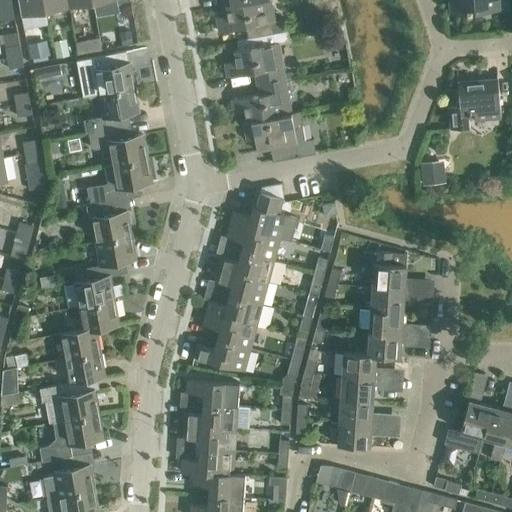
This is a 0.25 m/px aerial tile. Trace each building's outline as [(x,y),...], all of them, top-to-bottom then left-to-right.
[(0,0),(0,10),(13,8),(11,0),(0,0)] [(46,11),(44,0),(19,0),(22,15),(46,11)] [(70,6),(68,0),(44,0),(46,11),(70,6)] [(252,0),(223,5),(223,6),(227,5),(229,15),(217,17),(219,31),(246,26),(248,38),(275,34),(272,22),(276,22),(272,0),(252,0)] [(450,0),(452,12),(493,9),(492,0),(450,0)] [(15,18),(13,8),(0,10),(0,14),(1,21),(15,18)] [(276,22),(272,22),(275,34),(289,31),(287,20),(276,22)] [(18,31),(4,34),(6,47),(20,44),(18,31)] [(284,77),(278,42),(286,40),(290,36),(289,31),(275,34),(248,38),(238,40),(240,48),(235,49),(237,60),(225,62),(228,76),(255,71),(257,82),(284,77)] [(103,50),(100,37),(77,42),(79,54),(103,50)] [(54,41),(57,57),(70,54),(67,39),(54,41)] [(6,47),(8,57),(22,55),(20,44),(6,47)] [(87,95),(100,92),(134,86),(130,62),(117,65),(114,53),(81,59),(87,95)] [(24,66),(22,55),(8,57),(10,68),(24,66)] [(59,66),(32,70),(35,82),(61,77),(59,66)] [(452,128),(471,127),(470,119),(501,117),(497,68),(498,82),(487,83),(487,80),(459,82),(458,71),(457,71),(460,105),(450,106),(452,128)] [(290,113),(284,77),(257,82),(259,94),(232,99),(234,113),(246,110),(248,120),(244,121),(300,111),(290,113)] [(139,110),(134,86),(100,92),(104,115),(84,119),(86,132),(89,131),(110,128),(108,116),(139,110)] [(14,94),(16,105),(17,105),(31,102),(29,91),(14,94)] [(33,113),(31,102),(17,105),(18,116),(33,113)] [(305,141),(300,111),(244,121),(247,139),(255,138),(257,150),(296,143),(298,155),(316,152),(313,139),(305,141)] [(112,139),(110,128),(89,131),(92,147),(95,148),(109,145),(112,164),(147,158),(143,134),(112,139)] [(23,141),(25,152),(39,149),(37,139),(23,141)] [(41,160),(39,149),(25,152),(27,163),(41,160)] [(0,181),(8,180),(4,156),(0,156),(0,181)] [(152,182),(147,158),(112,164),(117,188),(106,190),(96,192),(98,203),(109,201),(131,197),(140,196),(138,184),(152,182)] [(291,222),(285,220),(287,215),(279,212),(283,197),(257,190),(250,216),(233,211),(230,224),(281,237),(293,241),(296,230),(296,227),(294,224),(291,222)] [(111,213),(109,201),(98,203),(100,215),(93,216),(97,240),(131,234),(127,210),(111,213)] [(337,213),(334,201),(323,204),(326,215),(337,213)] [(30,235),(33,225),(19,222),(16,232),(30,235)] [(274,259),(281,237),(230,224),(227,236),(244,240),(241,250),(274,259)] [(27,246),(30,235),(16,232),(13,243),(27,246)] [(136,258),(131,234),(97,240),(102,264),(74,269),(76,281),(110,275),(124,272),(122,260),(136,258)] [(331,251),(334,236),(325,234),(321,248),(331,251)] [(407,252),(393,252),(394,247),(377,242),(375,249),(376,251),(375,262),(374,262),(372,285),(414,288),(415,281),(405,281),(407,252)] [(268,281),(274,259),(241,250),(239,260),(221,255),(218,268),(268,281)] [(325,273),(328,259),(319,256),(315,270),(325,273)] [(18,282),(21,270),(7,267),(4,278),(18,282)] [(338,284),(342,269),(333,267),(329,281),(338,284)] [(262,303),(268,281),(218,268),(215,280),(232,284),(229,294),(262,303)] [(321,287),(325,273),(315,270),(311,285),(321,287)] [(114,299),(110,275),(76,281),(80,305),(114,299)] [(15,293),(18,282),(4,278),(1,289),(15,293)] [(334,298),(338,284),(329,281),(325,295),(334,298)] [(413,296),(414,288),(372,285),(371,308),(403,310),(404,295),(413,296)] [(313,317),(317,303),(319,295),(309,292),(303,314),(313,317)] [(256,325),(262,303),(229,294),(227,304),(210,299),(206,312),(256,325)] [(119,324),(114,299),(80,305),(85,329),(96,327),(96,328),(119,324)] [(30,308),(19,305),(16,316),(27,319),(30,308)] [(403,310),(371,308),(361,307),(359,323),(363,327),(369,328),(369,331),(411,334),(411,326),(402,326),(403,310)] [(250,347),(256,325),(206,312),(203,324),(220,328),(218,338),(250,347)] [(326,328),(330,314),(320,312),(317,326),(326,328)] [(309,331),(313,317),(303,314),(300,328),(309,331)] [(0,315),(0,326),(6,328),(9,318),(0,315)] [(24,331),(27,319),(16,316),(12,328),(24,331)] [(322,342),(326,328),(317,326),(313,340),(322,342)] [(100,351),(96,328),(96,327),(85,329),(62,333),(66,357),(100,351)] [(410,341),(411,334),(369,331),(367,354),(376,355),(400,357),(401,341),(410,341)] [(301,361),(305,347),(307,339),(298,336),(292,358),(301,361)] [(244,370),(250,347),(218,338),(215,348),(198,343),(194,356),(214,361),(244,370)] [(105,375),(100,351),(66,357),(71,382),(77,380),(105,375)] [(15,355),(18,366),(29,364),(26,352),(15,355)] [(375,370),(376,355),(367,354),(343,352),(342,375),(384,378),(384,370),(375,370)] [(314,373),(318,359),(308,357),(304,371),(314,373)] [(297,375),(301,361),(292,358),(288,373),(286,373),(282,377),(281,383),(295,385),(297,375)] [(18,391),(18,366),(3,369),(2,395),(18,391)] [(310,387),(314,373),(304,371),(301,385),(310,387)] [(383,385),(384,378),(342,375),(340,397),(373,400),(374,384),(383,385)] [(204,393),(203,403),(237,406),(239,383),(207,380),(187,378),(186,391),(204,393)] [(77,380),(71,382),(66,383),(40,387),(43,401),(47,400),(51,422),(54,422),(65,420),(99,413),(95,389),(79,392),(77,380)] [(483,437),(491,405),(476,401),(479,392),(471,390),(460,430),(449,427),(444,444),(479,453),(483,437)] [(2,395),(1,406),(19,402),(19,391),(18,391),(2,395)] [(292,409),(293,394),(283,394),(282,408),(292,409)] [(372,415),(373,400),(340,397),(339,420),(381,423),(381,416),(372,415)] [(505,442),(511,415),(511,401),(509,400),(506,409),(491,405),(483,437),(495,440),(490,457),(502,460),(507,443),(505,442)] [(251,407),(237,406),(203,403),(203,413),(185,412),(184,424),(236,428),(235,429),(249,429),(251,407)] [(298,403),(297,418),(307,418),(308,404),(298,403)] [(291,423),(292,409),(282,408),(281,423),(291,423)] [(99,413),(65,420),(54,422),(57,437),(49,445),(40,446),(43,461),(61,458),(61,457),(72,455),(91,451),(89,440),(103,437),(99,413)] [(306,433),(307,418),(297,418),(296,432),(306,433)] [(380,431),(381,423),(339,420),(338,444),(370,446),(371,430),(380,431)] [(234,451),(235,429),(236,428),(184,424),(183,437),(201,438),(200,448),(234,451)] [(288,454),(289,441),(289,439),(280,439),(279,453),(288,454)] [(232,473),(234,451),(200,448),(200,458),(182,457),(181,470),(193,471),(232,473)] [(287,469),(288,454),(279,453),(278,468),(287,469)] [(74,467),(72,455),(61,457),(61,458),(63,469),(56,470),(56,474),(44,476),(47,496),(94,488),(90,464),(74,467)] [(27,456),(10,459),(11,466),(28,463),(27,456)] [(351,487),(355,471),(332,465),(321,465),(317,478),(351,487)] [(245,474),(232,473),(193,471),(192,483),(210,484),(209,495),(244,497),(245,474)] [(373,493),(377,477),(355,471),(351,487),(373,493)] [(286,498),(286,485),(287,476),(271,475),(270,484),(278,484),(277,497),(286,498)] [(395,499),(399,483),(377,477),(373,493),(395,499)] [(445,489),(459,492),(462,483),(447,479),(445,489)] [(421,489),(420,489),(399,483),(395,499),(417,505),(421,489)] [(96,511),(98,511),(94,488),(47,496),(48,499),(50,511),(96,511)] [(489,501),(491,492),(477,488),(475,497),(489,501)] [(441,503),(443,495),(429,491),(427,500),(441,503)] [(503,505),(505,495),(491,492),(489,501),(503,505)] [(242,511),(244,497),(209,495),(209,505),(191,503),(190,511),(242,511)] [(457,498),(443,495),(441,503),(455,507),(457,498)] [(485,511),(487,507),(473,503),(470,511),(485,511)]
